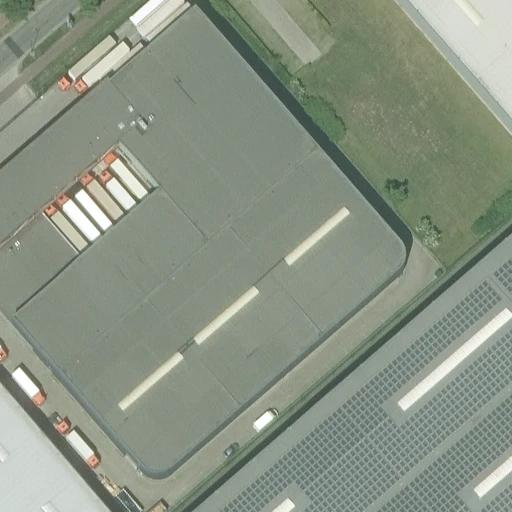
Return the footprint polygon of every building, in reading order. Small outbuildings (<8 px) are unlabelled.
[(511,0),(391,0),(511,138),(511,0)] [(399,255),(397,253),(194,20),(108,94),(106,91),(0,183),(0,317),(141,479),(142,481),(143,482),(147,484),(148,484),(150,485),(152,485),(154,486),(156,486),(159,486),(161,485),(165,484),(168,482),(170,481),(396,283),(397,282),(399,281),(400,279),(401,278),(401,276),(402,274),(403,273),(403,269),(403,267),(403,265),(403,264),(402,262),(402,260),(401,258),(400,257),(399,255)] [(511,511),(511,264),(505,256),(324,414),(409,511),(511,511)] [(0,511),(99,511),(0,395),(0,511)] [(211,511),(409,511),(324,414),(211,511)]
